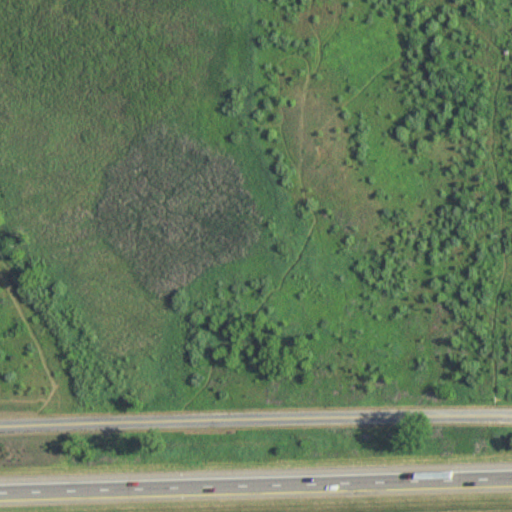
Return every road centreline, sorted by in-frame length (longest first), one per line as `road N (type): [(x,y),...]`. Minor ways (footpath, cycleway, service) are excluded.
road 1 (motorway): [(511,479),(0,493)]
road 2 (residential): [(0,427),(511,417)]
